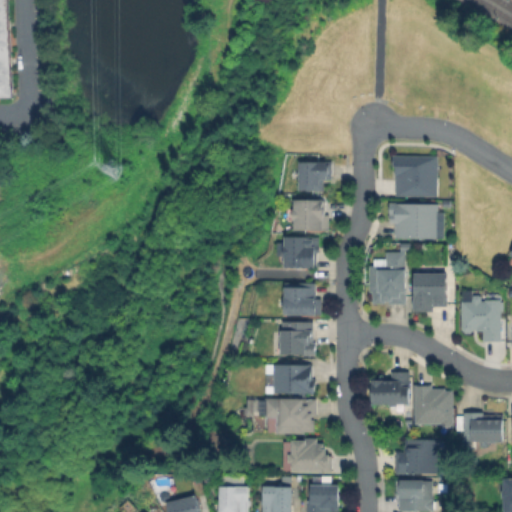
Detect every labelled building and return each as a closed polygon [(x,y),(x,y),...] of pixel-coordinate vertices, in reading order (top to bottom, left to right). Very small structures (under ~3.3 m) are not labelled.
[(5,0),(0,0),(0,97),(9,97),(5,0)] [(390,155),(435,155),(435,195),(393,194),(394,175),(393,175),(393,166),(390,166),(390,155)] [(328,165),(328,182),(320,182),(320,188),(301,188),(301,165),(328,165)] [(329,209),(329,228),(296,228),(296,199),(324,199),(324,209),(329,209)] [(439,205),(439,238),(396,237),(396,220),(393,220),(393,205),(439,205)] [(315,247),(315,265),(286,265),(286,238),(311,238),(311,247),(315,247)] [(407,253),(406,305),(373,305),(373,263),(386,263),(386,253),(407,253)] [(451,273),(450,306),(433,305),(433,313),(415,313),(415,273),(451,273)] [(323,299),(323,313),(288,313),(288,284),(316,284),(316,299),(323,299)] [(502,299),(501,340),(486,340),(487,332),(463,332),(464,299),(502,299)] [(310,323),(310,352),(285,352),(285,344),(280,344),(280,323),(310,323)] [(310,368),(310,392),(275,392),(276,368),(310,368)] [(408,374),(408,403),(377,403),(377,381),(394,381),(394,374),(408,374)] [(453,388),(453,426),(415,425),(416,388),(453,388)] [(319,398),(319,416),(315,416),(314,431),(268,430),(268,415),(264,415),(264,397),(319,398)] [(502,414),(502,442),(465,442),(465,412),(486,412),(486,414),(502,414)] [(326,447),(326,471),(294,471),(294,441),(321,441),(321,447),(326,447)] [(438,443),(438,472),(402,472),(402,452),(406,452),(406,443),(438,443)] [(250,485),(250,511),(222,511),(222,507),(221,507),(221,474),(245,474),(245,485),(250,485)] [(511,511),(511,477),(501,477),(500,511),(511,511)] [(427,483),(427,510),(399,510),(399,483),(427,483)] [(339,485),(339,511),(308,511),(308,499),(311,499),(312,485),(339,485)] [(293,489),(293,511),(265,511),(266,489),(293,489)] [(199,511),(172,511),(170,503),(196,497),(199,511)]
